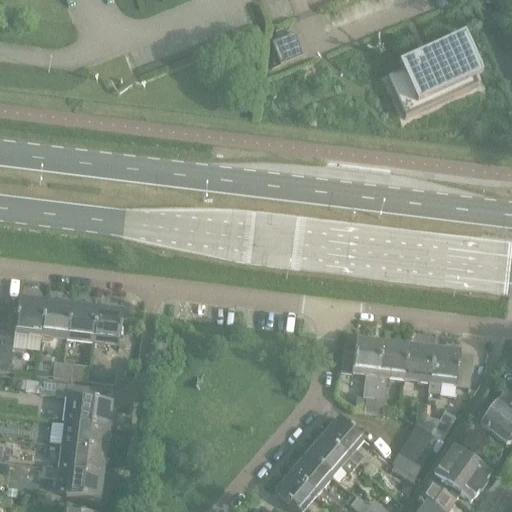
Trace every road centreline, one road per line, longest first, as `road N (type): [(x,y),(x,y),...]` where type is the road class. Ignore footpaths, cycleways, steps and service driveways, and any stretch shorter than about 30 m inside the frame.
road 1 (primary): [(511,215),(0,150)]
road 2 (primary): [(0,210),(501,270)]
road 3 (residential): [(0,269),(331,310)]
road 4 (residential): [(222,511),(319,396),(331,310)]
road 5 (residential): [(331,310),(497,329)]
road 6 (unknown): [(285,0),(307,38),(401,5)]
